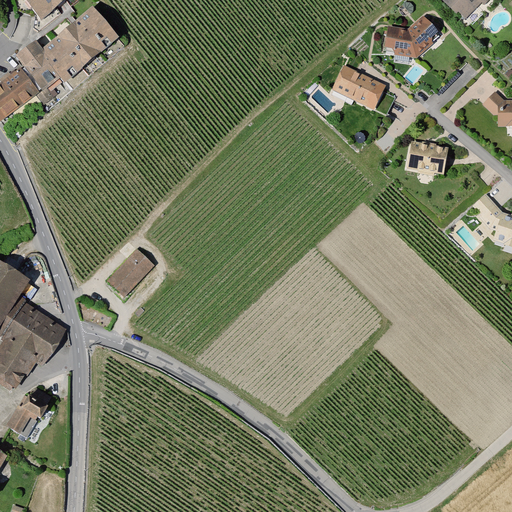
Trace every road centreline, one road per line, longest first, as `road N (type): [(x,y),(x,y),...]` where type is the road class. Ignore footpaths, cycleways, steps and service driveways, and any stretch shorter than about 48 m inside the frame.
road 1 (unclassified): [(354,511),(242,409),(150,356),(75,332)]
road 2 (tertiary): [(75,332),(0,139)]
road 3 (tertiary): [(75,511),(75,332)]
road 4 (residential): [(511,178),(373,66)]
road 5 (residential): [(511,434),(414,511)]
